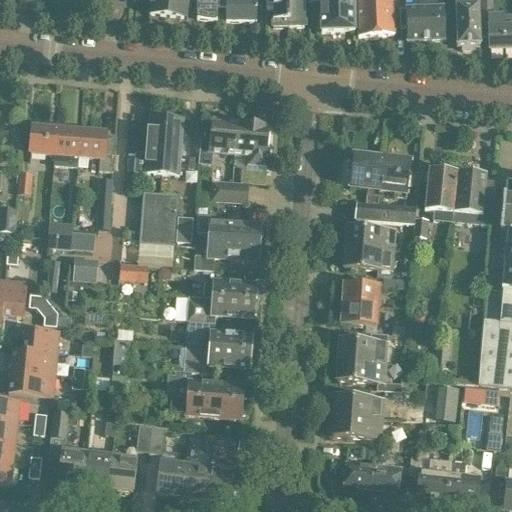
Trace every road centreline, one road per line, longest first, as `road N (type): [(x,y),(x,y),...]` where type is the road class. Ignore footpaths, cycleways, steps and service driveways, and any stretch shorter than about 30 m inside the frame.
road 1 (residential): [(282,511),(306,81)]
road 2 (residential): [(511,103),(306,81)]
road 3 (residential): [(115,258),(125,60)]
road 4 (residential): [(306,81),(125,60)]
road 5 (residential): [(125,60),(0,45)]
